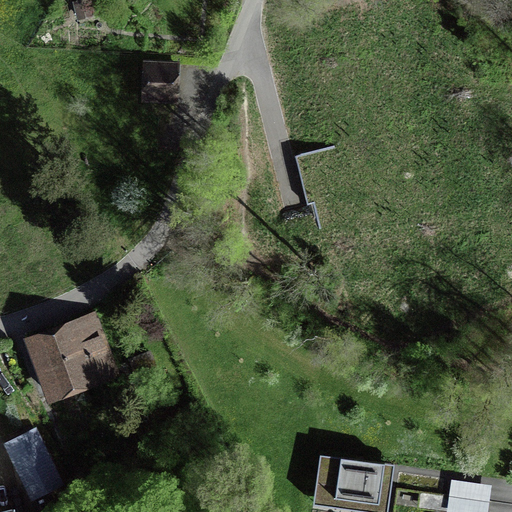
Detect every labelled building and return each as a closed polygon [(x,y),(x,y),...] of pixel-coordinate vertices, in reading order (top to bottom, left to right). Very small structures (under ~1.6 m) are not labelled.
[(87,0),(74,4),(78,21),(95,17),(90,0),(87,0)] [(178,106),(180,62),(144,61),(142,104),(178,106)] [(95,308),(25,331),(47,398),(117,375),(95,308)] [(63,481),(36,423),(3,439),(31,497),(63,481)] [(384,511),(390,464),(320,454),(313,502),(384,511)] [(483,511),(487,489),(448,484),(445,508),(479,511),(483,511)]
